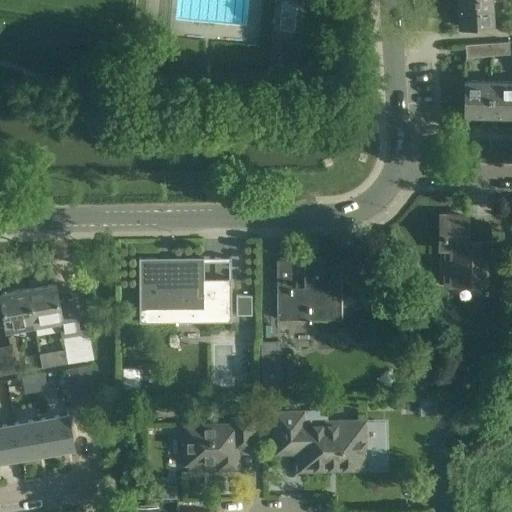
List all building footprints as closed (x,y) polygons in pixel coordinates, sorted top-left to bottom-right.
[(491,0),(456,0),(458,26),(493,24),(491,0)] [(495,42),(496,54),(510,53),(508,41),(495,42)] [(496,54),(495,42),(466,44),(467,56),(496,54)] [(490,116),(491,81),(465,80),(464,115),(490,116)] [(511,81),(491,81),(490,116),(511,116),(511,81)] [(489,231),(468,230),(468,217),(439,216),(439,217),(444,217),(443,247),(438,247),(437,284),(487,285),(489,231)] [(140,258),(138,258),(139,322),(141,322),(141,309),(197,308),(197,309),(201,309),(201,321),(229,321),(231,321),(231,279),(228,279),(228,283),(204,283),(203,259),(140,259),(140,258)] [(290,262),(276,262),(277,319),(341,318),(340,258),(310,258),(311,286),(291,287),(290,262)] [(26,286),(33,325),(57,320),(60,339),(62,338),(67,362),(92,358),(87,330),(80,332),(74,297),(57,300),(54,282),(26,286)] [(33,325),(26,286),(0,291),(0,300),(5,330),(33,325)] [(279,394),(280,355),(280,340),(261,340),(261,363),(260,393),(279,394)] [(0,346),(0,367),(1,374),(14,372),(9,344),(0,346)] [(65,369),(71,400),(95,396),(89,365),(65,369)] [(498,366),(485,365),(484,365),(483,391),(497,392),(498,366)] [(134,368),(122,367),(121,389),(133,389),(134,368)] [(47,389),(44,372),(31,374),(34,392),(47,389)] [(21,376),(24,393),(34,392),(31,374),(21,376)] [(45,450),(73,446),(68,414),(39,419),(45,450)] [(278,446),(279,446),(301,446),(301,467),(325,466),(328,462),(336,462),(340,466),(364,465),(363,459),(367,455),(367,446),(363,443),(362,423),(349,423),(346,420),(337,420),(334,423),(301,424),(301,414),(277,414),(278,446)] [(254,448),(253,416),(231,417),(231,423),(183,424),(184,464),(216,463),(216,469),(224,469),(227,466),(238,466),(238,449),(254,448)] [(19,455),(45,450),(39,419),(13,423),(19,455)] [(0,457),(19,455),(13,423),(0,425),(0,457)] [(177,511),(177,503),(158,503),(158,508),(158,511),(177,511)]
